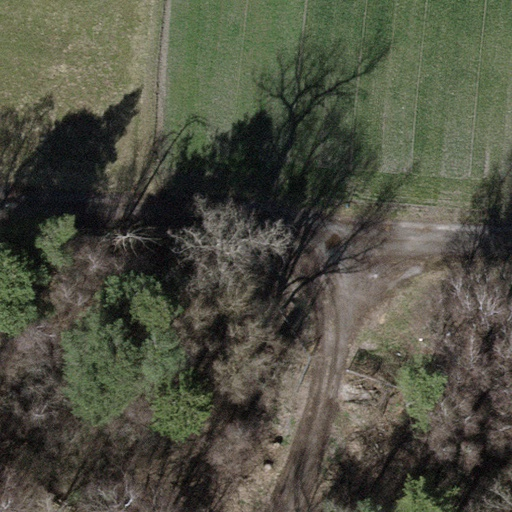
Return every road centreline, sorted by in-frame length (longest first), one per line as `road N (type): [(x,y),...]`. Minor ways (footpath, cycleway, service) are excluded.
road 1 (track): [(0,199),(511,239)]
road 2 (track): [(396,235),(299,511)]
